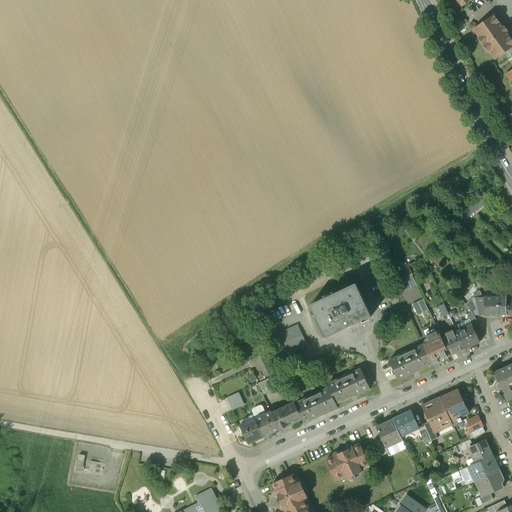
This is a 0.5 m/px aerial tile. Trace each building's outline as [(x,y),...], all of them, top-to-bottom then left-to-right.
[(511,45),(511,41),(492,14),(472,30),(478,38),(480,37),(489,50),(488,51),(494,60),(511,45)] [(422,259),(407,266),(411,274),(411,275),(427,268),(422,259)] [(411,274),(401,279),(406,290),(416,285),(411,275),(411,274)] [(399,280),(393,283),(398,294),(404,291),(399,280)] [(506,283),(501,288),(505,292),(510,287),(506,283)] [(371,317),(355,284),(311,305),(326,338),(371,317)] [(481,293),(471,284),(469,286),(471,288),(467,291),(475,298),(482,298),(481,293)] [(511,297),(506,297),(506,298),(499,298),(499,315),(511,315),(511,299),(511,297)] [(482,298),(475,298),(479,316),(499,315),(499,298),(482,298)] [(423,300),(412,305),(417,316),(428,311),(423,300)] [(443,304),(428,311),(434,323),(449,316),(443,304)] [(472,312),(466,315),(470,326),(471,326),(472,327),(478,325),(472,312)] [(383,322),(375,326),(378,334),(386,330),(383,322)] [(297,325),(270,338),(279,359),(306,346),(297,325)] [(470,326),(457,333),(464,349),(479,343),(472,327),(471,326),(470,326)] [(455,330),(445,335),(446,337),(441,339),(449,356),(464,349),(457,333),(455,330)] [(437,331),(425,337),(428,343),(422,345),(431,365),(432,365),(442,360),(442,361),(448,359),(447,358),(449,356),(441,339),(437,331)] [(422,345),(389,361),(398,380),(431,365),(422,345)] [(270,352),(259,357),(269,378),(275,376),(280,373),(270,352)] [(511,365),(495,373),(499,383),(498,384),(497,385),(497,386),(497,387),(498,388),(498,389),(500,389),(501,389),(502,389),(507,401),(511,398),(511,365)] [(369,389),(361,370),(327,386),(329,389),(336,404),(369,389)] [(269,378),(257,384),(263,395),(280,387),(275,376),(269,378)] [(329,389),(295,404),(302,419),(304,423),(337,408),(336,404),(329,389)] [(445,410),(463,402),(458,390),(440,398),(445,410)] [(238,393),(226,399),(228,404),(240,399),(238,393)] [(440,398),(422,406),(429,422),(433,432),(434,432),(451,424),(445,410),(440,398)] [(240,399),(228,404),(232,412),(244,406),(240,399)] [(294,402),(271,413),(279,430),(302,419),(295,404),(294,402)] [(463,402),(445,410),(451,424),(451,425),(457,422),(458,423),(461,422),(460,421),(462,416),(468,414),(463,402)] [(262,408),(261,406),(259,406),(258,406),(253,408),(253,409),(252,410),(252,412),(253,415),(255,420),(256,421),(263,437),(279,430),(271,413),(271,412),(265,415),(262,408)] [(410,412),(392,420),(400,437),(418,429),(410,412)] [(477,417),(467,421),(469,427),(466,428),(469,434),(482,428),(477,417)] [(392,420),(376,428),(381,439),(385,448),(386,448),(402,441),(400,437),(392,420)] [(256,421),(246,426),(244,424),(240,426),(248,444),(263,437),(256,421)] [(429,422),(423,425),(431,442),(437,439),(434,432),(433,432),(429,422)] [(469,434),(465,435),(468,441),(469,440),(485,433),(482,428),(469,434)] [(381,439),(374,442),(380,456),(388,453),(386,448),(385,448),(381,439)] [(468,441),(458,446),(462,453),(468,450),(473,447),(469,440),(468,441)] [(491,457),(484,442),(473,447),(468,450),(475,464),(491,457)] [(369,466),(359,445),(352,448),(348,447),(347,450),(338,455),(334,453),(332,457),(326,460),(335,481),(337,480),(338,482),(345,478),(346,480),(361,472),(361,471),(368,468),(367,466),(369,466)] [(475,464),(459,472),(466,486),(475,482),(498,471),(491,457),(475,464)] [(102,460),(91,458),(90,461),(85,460),(82,473),(104,476),(106,464),(102,463),(102,460)] [(84,461),(77,460),(75,470),(82,472),(84,461)] [(498,471),(475,482),(480,491),(482,490),(485,496),(482,497),(483,498),(490,495),(499,490),(496,485),(500,483),(501,482),(502,481),(502,480),(498,471)] [(300,482),(299,483),(295,475),(293,476),(292,475),(272,485),(275,491),(273,495),(278,497),(282,506),(280,510),(284,511),(312,511),(311,508),(309,509),(307,506),(309,505),(306,498),(307,498),(300,482)] [(198,503),(180,511),(218,511),(222,510),(211,489),(195,497),(198,503)] [(490,495),(483,498),(482,497),(479,499),(482,505),(493,500),(490,495)] [(424,511),(425,510),(406,496),(394,511),(424,511)] [(505,501),(493,506),(495,511),(498,511),(508,507),(505,501)]
